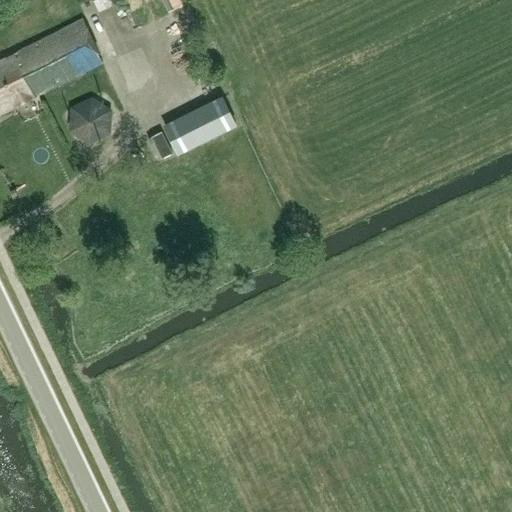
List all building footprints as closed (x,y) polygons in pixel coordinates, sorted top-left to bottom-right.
[(32,98),(35,96),(102,62),(83,20),(18,51),(16,46),(54,27),(38,0),(32,0),(0,16),(0,47),(6,58),(0,60),(0,113),(32,98)] [(123,0),(127,23),(141,21),(138,0),(123,0)] [(144,54),(106,66),(117,98),(155,86),(144,54)] [(222,96),(165,125),(179,153),(236,125),(222,96)] [(62,117),(87,151),(111,134),(86,99),(62,117)] [(162,131),(151,136),(162,158),(173,152),(162,131)]
